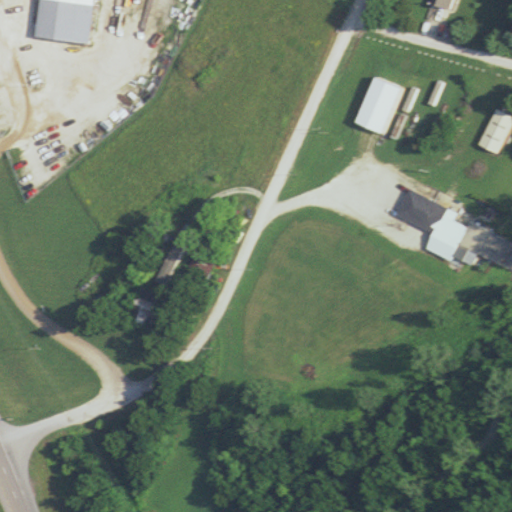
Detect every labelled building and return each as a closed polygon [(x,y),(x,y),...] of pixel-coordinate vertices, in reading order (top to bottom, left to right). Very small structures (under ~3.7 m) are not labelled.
[(41,0),(41,1),(94,8),(94,0),(41,0)] [(450,0),(426,0),(425,5),(446,12),(450,0)] [(140,78),(126,66),(116,79),(130,90),(140,78)] [(380,136),(400,90),(374,79),(354,124),(380,136)] [(495,156),(511,120),(493,111),(476,147),(495,156)] [(434,236),(445,209),(406,192),(395,219),(434,236)] [(511,256),(511,246),(466,224),(449,259),(467,268),(474,253),(506,269),(511,256)] [(186,273),(208,280),(216,253),(194,246),(186,273)] [(126,318),(148,328),(161,298),(139,289),(126,318)]
